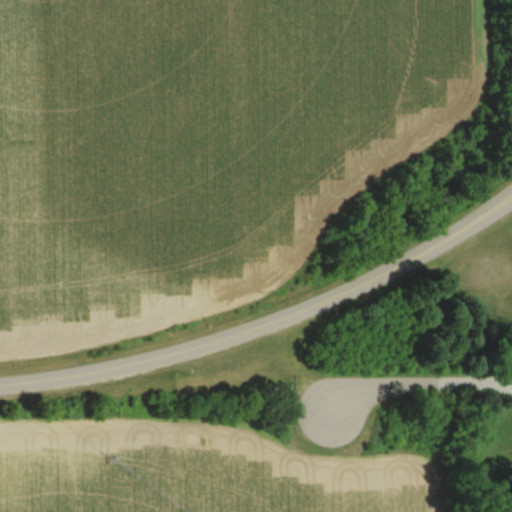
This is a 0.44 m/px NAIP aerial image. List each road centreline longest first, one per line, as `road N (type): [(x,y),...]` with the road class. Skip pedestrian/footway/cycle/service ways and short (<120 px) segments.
road 1 (tertiary): [(0,388),(85,381),(220,347),(375,288),(511,210)]
road 2 (residential): [(346,388),(511,386)]
